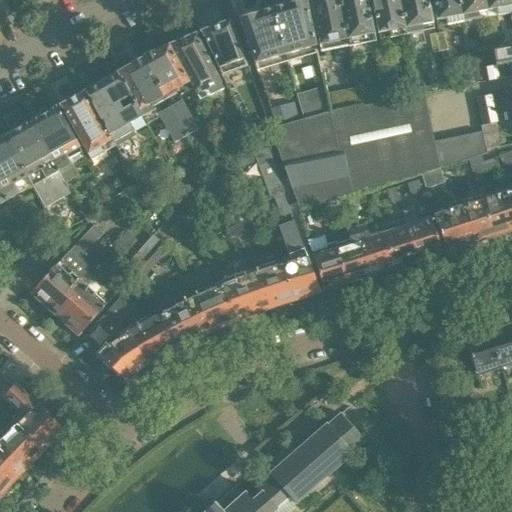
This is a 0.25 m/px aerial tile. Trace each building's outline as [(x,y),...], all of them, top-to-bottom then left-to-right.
[(302,0),(238,19),(254,64),(315,46),(305,0),(302,0)] [(320,53),(348,48),(346,40),(337,0),(309,0),(319,46),(320,53)] [(375,42),(373,35),(366,0),(337,0),(346,40),(348,48),(375,42)] [(406,36),(398,0),(370,0),(377,34),(388,32),(389,38),(405,35),(406,36)] [(427,0),(398,0),(406,36),(424,33),(423,26),(432,24),(427,0)] [(431,0),(436,21),(460,16),(457,0),(431,0)] [(457,0),(460,16),(485,11),(483,0),(457,0)] [(483,0),(485,11),(510,6),(509,0),(483,0)] [(251,137),(270,130),(229,21),(200,33),(218,68),(233,99),(251,137)] [(443,32),(435,33),(439,52),(447,50),(443,32)] [(432,53),(439,52),(435,33),(429,35),(432,53)] [(195,34),(169,45),(193,88),(192,89),(199,101),(223,90),(220,84),(195,34)] [(180,96),(192,89),(193,88),(169,45),(144,59),(166,100),(178,93),(180,96)] [(510,63),(511,74),(511,45),(493,49),(495,66),(510,63)] [(451,66),(447,50),(442,51),(440,52),(444,68),(451,66)] [(469,57),(475,82),(486,79),(481,55),(469,57)] [(159,118),(157,114),(151,108),(166,100),(144,59),(118,73),(147,125),(159,118)] [(135,131),(147,125),(118,73),(116,74),(116,73),(85,91),(121,158),(131,153),(125,142),(137,136),(135,131)] [(357,107),(354,90),(328,95),(331,112),(357,107)] [(125,164),(121,158),(85,91),(84,92),(59,106),(90,160),(114,147),(119,155),(114,157),(119,167),(125,164)] [(360,107),(389,101),(387,91),(358,96),(360,107)] [(423,94),(389,101),(360,107),(330,113),(270,131),(291,189),(298,208),(299,208),(313,205),(321,204),(346,199),(352,197),(402,181),(421,174),(439,168),(468,159),(481,155),(487,153),(486,150),(482,132),(433,142),(423,94)] [(170,107),(186,136),(198,129),(181,100),(170,107)] [(326,114),(322,101),(298,108),(302,120),(326,114)] [(76,176),(70,164),(84,157),(56,107),(30,122),(58,172),(64,183),(76,176)] [(174,143),(186,136),(170,107),(157,114),(159,118),(174,143)] [(5,136),(32,186),(44,208),(70,194),(64,183),(58,172),(30,122),(5,136)] [(480,126),(482,132),(486,150),(500,147),(495,123),(480,126)] [(291,189),(270,131),(270,130),(251,137),(230,144),(235,158),(245,183),(254,180),(248,165),(256,162),(269,198),(273,196),(280,216),(275,218),(287,250),(277,253),(279,260),(278,260),(292,301),(306,297),(307,294),(318,291),(305,256),(306,256),(293,221),(294,221),(290,211),(298,208),(291,189)] [(19,194),(32,186),(5,136),(0,139),(0,190),(6,201),(19,194)] [(468,159),(471,171),(472,174),(497,166),(494,158),(483,162),(481,155),(468,159)] [(229,172),(222,157),(207,165),(214,180),(229,172)] [(100,172),(95,163),(88,167),(93,176),(100,172)] [(444,183),(443,180),(439,168),(421,174),(425,189),(444,183)] [(406,184),(410,196),(422,192),(419,180),(406,184)] [(386,190),(391,204),(399,201),(395,187),(386,190)] [(511,189),(495,195),(495,196),(481,200),(493,236),(509,231),(510,228),(511,227),(511,189)] [(123,192),(108,200),(112,208),(127,200),(123,192)] [(134,199),(146,209),(152,203),(145,192),(134,199)] [(346,199),(321,204),(326,219),(327,218),(350,212),(346,199)] [(86,222),(111,208),(107,200),(91,208),(89,204),(79,209),(86,222)] [(485,238),(493,236),(481,200),(468,204),(468,203),(448,210),(448,211),(433,216),(436,224),(437,224),(445,249),(452,247),(455,248),(462,246),(463,243),(483,237),(485,238)] [(321,204),(313,205),(319,222),(326,219),(321,204)] [(20,226),(9,206),(5,208),(12,220),(7,223),(11,231),(20,226)] [(414,219),(413,216),(411,209),(402,212),(405,219),(417,258),(426,255),(429,256),(436,254),(437,251),(441,250),(430,217),(429,214),(414,219)] [(408,261),(417,258),(405,219),(396,222),(396,224),(381,229),(394,267),(407,263),(408,261)] [(233,226),(237,238),(245,235),(240,223),(233,226)] [(103,234),(93,225),(88,231),(97,240),(103,234)] [(233,226),(226,229),(230,240),(237,238),(233,226)] [(394,267),(381,229),(368,233),(367,232),(357,235),(370,273),(381,270),(383,271),(394,267)] [(97,240),(88,231),(82,238),(91,246),(97,240)] [(126,231),(115,244),(125,253),(137,241),(126,231)] [(141,257),(142,259),(158,240),(153,235),(137,253),(141,257)] [(337,284),(346,281),(334,242),(326,245),(323,235),(307,240),(311,252),(312,255),(322,288),(326,287),(329,288),(336,286),(337,284)] [(334,242),(346,281),(357,277),(359,279),(366,276),(368,274),(370,273),(357,235),(349,237),(349,240),(335,244),(334,242)] [(79,260),(91,246),(82,238),(69,251),(79,260)] [(160,247),(152,255),(158,261),(166,252),(160,247)] [(31,293),(58,317),(85,286),(86,287),(92,281),(94,278),(87,271),(89,269),(79,260),(69,251),(59,262),(31,293)] [(126,276),(142,259),(141,257),(137,253),(129,261),(133,265),(125,275),(126,276)] [(47,268),(31,254),(7,271),(28,290),(47,268)] [(152,255),(144,264),(150,270),(158,261),(152,255)] [(292,301),(278,260),(264,264),(233,276),(218,282),(218,281),(216,282),(226,304),(233,322),(248,316),(249,314),(271,306),(281,303),(283,304),(292,301)] [(121,271),(125,275),(133,265),(129,261),(121,271)] [(150,270),(144,264),(135,274),(141,279),(150,270)] [(126,276),(125,275),(121,271),(107,285),(116,293),(129,279),(126,276)] [(106,305),(106,304),(94,294),(99,288),(92,281),(86,287),(85,286),(58,317),(68,325),(68,328),(74,333),(77,333),(79,335),(106,305)] [(225,325),(233,322),(226,304),(216,282),(203,287),(203,288),(169,304),(158,310),(177,348),(191,341),(192,338),(219,325),(222,324),(225,325)] [(144,364),(154,359),(134,323),(119,333),(115,329),(126,317),(124,313),(127,309),(119,297),(97,322),(111,335),(105,343),(107,345),(95,357),(116,375),(117,374),(124,381),(126,378),(127,378),(130,379),(135,373),(135,371),(145,365),(144,364)] [(171,352),(177,348),(158,310),(144,317),(134,323),(154,359),(168,351),(171,352)] [(500,330),(489,334),(500,366),(510,363),(509,361),(511,359),(511,326),(511,327),(509,325),(500,328),(500,330)] [(500,366),(489,334),(480,336),(479,335),(470,338),(470,340),(465,341),(475,372),(489,367),(490,369),(500,366)] [(11,387),(0,376),(0,399),(3,397),(24,417),(17,424),(16,424),(43,449),(52,441),(54,441),(60,435),(59,432),(62,430),(54,420),(55,418),(40,402),(36,406),(14,384),(11,387)] [(273,511),(290,498),(295,504),(319,482),(352,454),(351,453),(363,442),(363,441),(339,414),(327,426),(326,424),(269,474),(270,475),(256,488),(260,493),(252,501),(245,493),(244,493),(236,485),(205,511),(273,511)] [(2,432),(0,433),(0,493),(2,495),(9,486),(9,483),(21,471),(33,458),(36,458),(41,453),(41,450),(42,451),(43,449),(16,424),(5,435),(2,432)]
